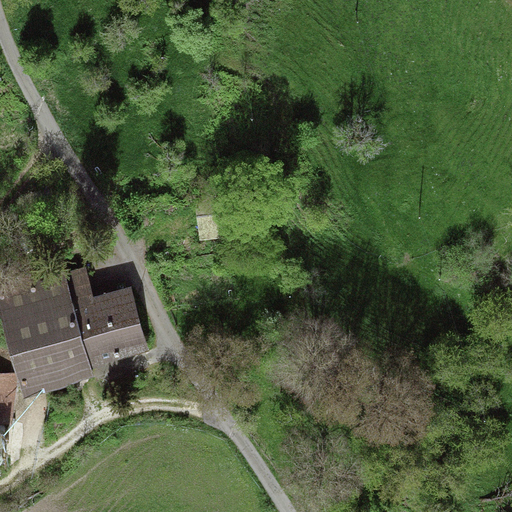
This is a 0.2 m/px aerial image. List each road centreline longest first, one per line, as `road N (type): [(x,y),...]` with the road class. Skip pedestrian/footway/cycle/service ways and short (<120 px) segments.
road 1 (unclassified): [(0,20),(117,240),(287,511)]
road 2 (track): [(227,421),(153,402),(92,413),(0,486)]
